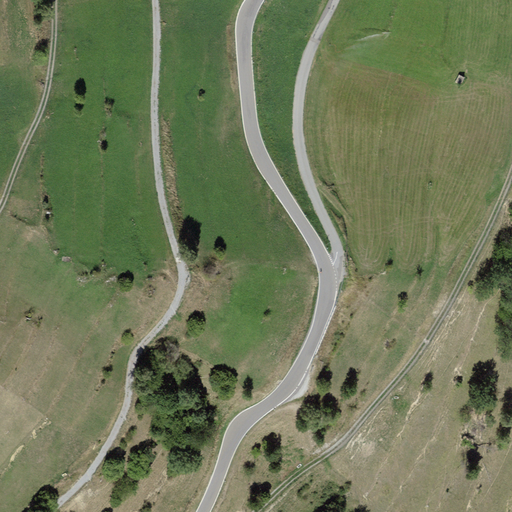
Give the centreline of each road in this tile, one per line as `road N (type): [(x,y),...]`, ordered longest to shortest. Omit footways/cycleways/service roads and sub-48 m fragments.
road 1 (track): [(156,0),(158,170),(181,286),(174,310),(138,350),(112,440),(49,511)]
road 2 (track): [(511,171),(447,307),(406,369),(339,445),(255,511)]
road 3 (secondary): [(325,269),(254,141),(243,40),(254,0)]
road 4 (unclassified): [(325,269),(337,248),(302,162),(298,105),(306,58),(334,0)]
road 5 (secondary): [(202,511),(235,431),(299,368),(325,302),(325,269)]
road 6 (track): [(58,0),(51,85),(0,210)]
